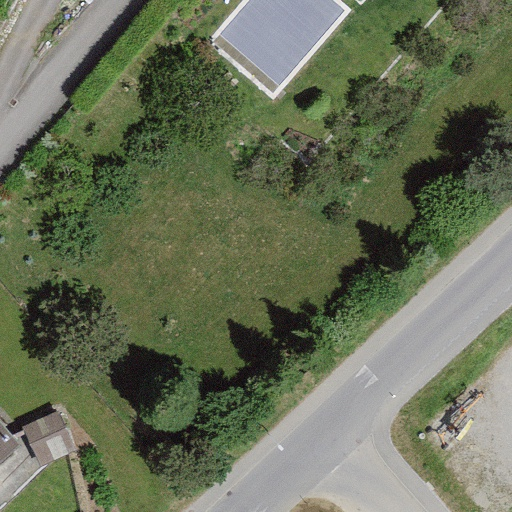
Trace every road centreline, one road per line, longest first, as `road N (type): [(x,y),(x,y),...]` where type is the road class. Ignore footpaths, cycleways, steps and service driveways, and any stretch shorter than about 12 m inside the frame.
road 1 (tertiary): [(319,446),(511,256)]
road 2 (residential): [(0,135),(120,0)]
